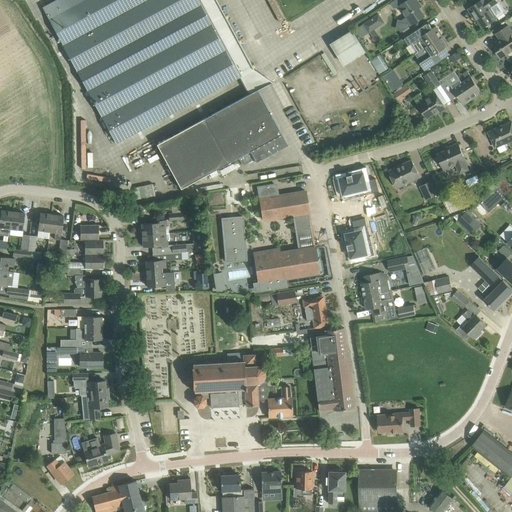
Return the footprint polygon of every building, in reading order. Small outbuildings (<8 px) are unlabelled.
[(55,0),(43,7),(49,18),(87,90),(116,143),(239,77),(201,5),(197,0),(55,0)] [(398,20),(397,30),(400,31),(402,32),(425,16),(419,8),(422,6),(417,0),(407,0),(400,6),(407,17),(402,20),(398,20)] [(482,0),(469,9),(474,17),(476,16),(483,27),(497,18),(497,17),(505,12),(496,0),(482,0)] [(379,13),(363,24),(369,33),(385,23),(379,13)] [(410,44),(411,43),(417,53),(443,36),(436,26),(433,28),(428,21),(405,37),(410,44)] [(363,24),(356,29),(361,38),(369,33),(363,24)] [(511,30),(509,25),(504,28),(496,33),(500,40),(492,45),(501,58),(511,51),(511,30)] [(329,42),(343,64),(365,50),(351,28),(329,42)] [(421,63),(426,70),(430,67),(430,68),(450,55),(451,54),(446,48),(449,45),(443,36),(417,53),(416,53),(419,57),(420,57),(422,56),(425,60),(421,63)] [(458,49),(451,54),(450,55),(454,61),(462,56),(458,49)] [(381,55),(371,61),(379,74),(389,68),(381,55)] [(508,57),(498,62),(502,69),(511,63),(508,57)] [(437,64),(432,68),(435,74),(441,70),(437,64)] [(433,89),(441,84),(439,81),(432,70),(424,76),(433,89)] [(467,79),(462,82),(473,99),(482,93),(468,70),(463,73),(467,79)] [(439,81),(441,84),(452,100),(458,96),(464,105),(473,99),(462,82),(455,71),(439,81)] [(404,84),(397,74),(386,81),(393,91),(404,84)] [(398,99),(412,91),(409,84),(394,92),(398,99)] [(158,143),(182,188),(239,157),(243,165),(254,159),(255,162),(288,144),(258,89),(158,143)] [(418,104),(427,118),(439,110),(440,112),(446,108),(436,92),(418,104)] [(92,151),(85,151),(84,119),(79,119),(81,166),(93,166),(92,151)] [(511,121),(489,132),(496,147),(511,139),(511,121)] [(469,170),(465,161),(466,160),(459,143),(450,147),(451,148),(438,154),(442,163),(444,170),(456,165),(460,173),(469,170)] [(393,180),(393,182),(395,186),(396,186),(397,188),(420,177),(412,160),(389,171),(393,180)] [(109,182),(110,177),(87,172),(86,178),(109,182)] [(380,191),(375,172),(364,174),(364,172),(357,174),(357,173),(353,174),(348,175),(348,176),(338,179),(340,188),(343,188),(344,194),(345,193),(357,190),(359,196),(380,191)] [(494,180),(496,183),(506,195),(511,188),(511,187),(500,174),(494,180)] [(419,186),(425,200),(439,194),(432,180),(419,186)] [(134,186),(136,198),(155,194),(153,183),(134,186)] [(258,186),(263,220),(294,215),(299,246),(314,243),(309,212),(306,191),(279,195),(277,183),(258,186)] [(480,200),(489,210),(504,195),(496,186),(480,200)] [(209,193),(210,207),(228,205),(226,192),(209,193)] [(450,202),(455,213),(465,209),(460,198),(450,202)] [(10,236),(10,231),(11,229),(13,211),(1,210),(0,220),(0,234),(8,235),(10,236)] [(13,211),(11,229),(22,230),(25,213),(13,211)] [(414,219),(412,224),(416,226),(418,221),(422,218),(422,213),(417,211),(413,215),(414,219)] [(458,221),(472,235),(481,225),(467,211),(458,221)] [(169,213),(169,221),(183,220),(183,212),(169,213)] [(49,238),(50,231),(52,214),(40,213),(37,237),(49,238)] [(52,214),(50,231),(56,232),(55,239),(61,240),(61,239),(64,216),(52,214)] [(222,219),(226,261),(247,259),(243,217),(222,219)] [(365,219),(346,223),(348,234),(346,235),(347,241),(346,241),(347,246),(348,250),(349,250),(351,260),(361,258),(361,256),(367,255),(366,254),(364,241),(370,240),(365,219)] [(156,222),(142,223),(143,235),(169,233),(169,227),(167,227),(166,220),(156,220),(156,222)] [(81,240),(85,240),(99,239),(99,225),(81,225),(81,240)] [(169,233),(143,235),(143,247),(157,246),(158,247),(168,247),(168,239),(170,239),(169,233)] [(21,249),(28,250),(30,235),(23,234),(21,249)] [(30,235),(28,250),(35,251),(37,236),(30,235)] [(0,246),(8,248),(9,241),(0,239),(0,246)] [(59,254),(66,255),(68,240),(61,239),(61,240),(59,254)] [(85,240),(85,254),(103,254),(103,239),(99,239),(85,240)] [(186,244),(172,245),(173,253),(182,252),(187,252),(186,244)] [(505,255),(510,250),(503,244),(498,249),(505,255)] [(413,251),(423,274),(436,269),(426,246),(413,251)] [(287,277),(319,272),(315,247),(280,252),(280,249),(254,253),(260,292),(288,287),(287,277)] [(42,252),(14,249),(13,256),(41,259),(42,252)] [(147,268),(144,269),(144,274),(162,273),(162,268),(162,266),(165,266),(165,260),(182,259),(182,252),(173,253),(153,254),(153,261),(146,261),(147,268)] [(103,254),(85,254),(85,269),(104,269),(103,254)] [(204,254),(197,255),(199,264),(206,262),(204,254)] [(410,267),(407,268),(410,285),(425,282),(413,255),(408,256),(410,267)] [(0,256),(0,270),(8,271),(8,265),(14,265),(15,258),(9,258),(2,257),(0,256)] [(408,256),(388,260),(391,271),(407,268),(410,267),(408,256)] [(487,297),(485,299),(495,309),(496,309),(497,310),(502,305),(501,304),(511,292),(511,288),(479,257),(471,265),(491,284),(483,292),(487,297)] [(505,275),(511,281),(511,262),(506,257),(497,267),(498,268),(496,270),(499,273),(504,279),(505,279),(503,277),(505,275)] [(8,271),(0,270),(0,283),(12,285),(14,272),(8,271)] [(162,273),(144,274),(145,279),(147,279),(148,286),(167,285),(175,285),(174,272),(162,273)] [(223,272),(213,273),(216,291),(226,289),(223,272)] [(361,291),(362,297),(392,291),(389,276),(381,272),(366,275),(367,282),(362,283),(364,291),(361,291)] [(198,282),(195,282),(196,289),(208,288),(207,273),(197,274),(198,282)] [(425,282),(431,295),(439,293),(452,290),(449,276),(436,279),(425,282)] [(102,279),(86,279),(86,287),(77,287),(74,289),(74,293),(80,293),(80,296),(102,296),(102,279)] [(7,294),(23,296),(24,288),(8,286),(7,294)] [(424,286),(417,288),(418,294),(425,293),(424,286)] [(280,293),(282,305),(299,303),(298,290),(280,293)] [(445,293),(447,298),(451,298),(458,290),(445,293)] [(469,300),(458,290),(451,298),(463,308),(469,300)] [(392,291),(362,297),(363,302),(366,302),(367,309),(372,308),(374,315),(387,312),(388,320),(414,314),(412,304),(397,308),(392,291)] [(64,293),(64,303),(80,303),(80,296),(80,293),(74,293),(64,293)] [(436,295),(431,296),(435,304),(440,303),(436,295)] [(304,300),(307,320),(314,319),(315,328),(316,329),(328,327),(323,297),(304,300)] [(470,322),(464,327),(474,337),(474,336),(477,339),(483,332),(480,330),(486,325),(476,315),(476,316),(469,309),(463,315),(470,322)] [(2,317),(16,321),(18,314),(4,311),(2,317)] [(85,316),(85,328),(102,328),(102,316),(85,316)] [(24,317),(23,324),(30,325),(31,318),(24,317)] [(85,328),(85,340),(102,339),(102,328),(85,328)] [(325,334),(310,336),(319,410),(334,408),(334,410),(354,408),(344,328),(324,330),(325,334)] [(0,348),(4,349),(8,350),(10,344),(0,341),(0,348)] [(283,347),(270,348),(270,356),(284,355),(283,347)] [(8,350),(4,349),(2,356),(19,360),(20,354),(8,350)] [(103,367),(102,352),(80,352),(80,353),(80,367),(103,367)] [(193,364),(193,367),(192,367),(192,370),(193,369),(193,374),(187,374),(188,382),(194,382),(194,386),(193,386),(193,388),(195,388),(195,392),(197,392),(198,395),(197,395),(194,398),(194,404),(198,407),(203,407),(206,404),(206,398),(211,398),(211,408),(239,406),(239,404),(246,404),(246,406),(259,405),(259,403),(268,402),(268,398),(267,380),(263,380),(264,380),(264,379),(265,378),(265,376),(265,375),(265,374),(265,373),(265,372),(265,370),(264,369),(264,368),(263,368),(262,367),(260,366),(259,365),(258,365),(256,365),(256,354),(243,355),(244,361),(233,361),(233,360),(229,360),(229,362),(209,363),(208,361),(204,361),(204,363),(193,364)] [(88,373),(73,373),(73,380),(74,380),(74,386),(84,386),(85,396),(110,393),(109,387),(106,387),(105,380),(88,382),(88,373)] [(15,384),(0,379),(0,387),(14,391),(22,393),(23,387),(15,385),(15,384)] [(268,398),(268,402),(268,404),(269,417),(293,416),(292,397),(291,397),(290,386),(282,387),(282,398),(268,398)] [(14,391),(0,387),(0,397),(11,401),(14,391)] [(110,393),(85,396),(82,396),(83,405),(83,420),(101,418),(100,407),(108,406),(107,399),(110,399),(110,393)] [(408,413),(378,415),(379,432),(392,431),(392,433),(404,432),(403,420),(411,419),(411,426),(421,425),(420,406),(408,407),(408,413)] [(55,440),(53,440),(53,443),(52,443),(52,453),(66,454),(66,440),(67,440),(64,419),(54,419),(55,440)] [(511,451),(484,430),(472,446),(511,477),(511,451)] [(93,449),(84,452),(86,457),(89,466),(108,460),(107,455),(120,451),(116,433),(105,435),(106,445),(101,446),(98,437),(90,439),(93,449)] [(48,465),(52,471),(53,471),(62,482),(72,474),(63,463),(60,465),(55,459),(48,465)] [(281,471),(261,472),(262,494),(282,493),(281,471)] [(312,471),(296,471),(296,488),(294,488),(294,496),(303,496),(303,494),(311,494),(312,471)] [(329,477),(326,477),(326,483),(329,483),(328,490),(329,490),(329,503),(344,503),(345,472),(329,471),(329,477)] [(397,511),(397,472),(360,472),(360,511),(397,511)] [(254,511),(254,501),(254,488),(240,489),(239,474),(221,475),(222,482),(221,482),(221,484),(222,484),(222,511),(254,511)] [(170,484),(171,499),(188,498),(189,503),(198,502),(197,492),(192,493),(191,480),(177,480),(178,483),(170,484)] [(112,491),(92,496),(96,511),(108,511),(124,508),(125,511),(144,511),(136,481),(119,485),(111,487),(112,491)] [(442,490),(430,506),(437,511),(451,511),(456,507),(451,503),(455,499),(442,490)] [(0,494),(0,511),(21,511),(22,510),(0,494)] [(24,511),(46,511),(36,504),(35,504),(31,501),(23,511),(24,511)] [(263,511),(263,501),(254,501),(254,511),(263,511)]
